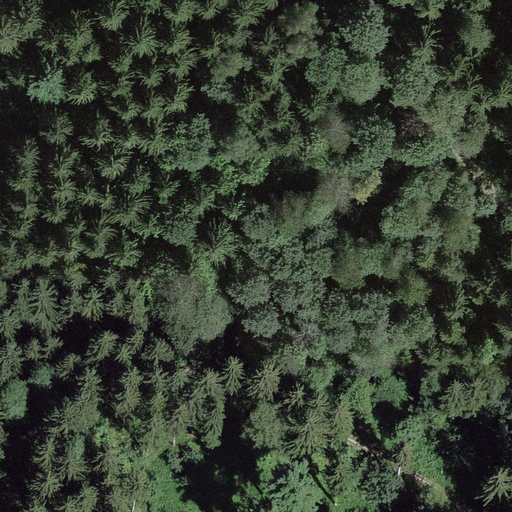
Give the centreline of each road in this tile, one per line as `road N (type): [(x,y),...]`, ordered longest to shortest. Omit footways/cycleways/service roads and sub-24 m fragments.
road 1 (track): [(473,511),(356,439),(231,391),(114,375),(0,373)]
road 2 (track): [(338,0),(511,214)]
